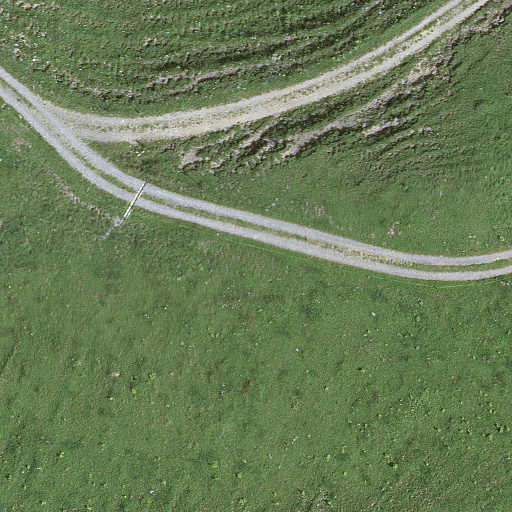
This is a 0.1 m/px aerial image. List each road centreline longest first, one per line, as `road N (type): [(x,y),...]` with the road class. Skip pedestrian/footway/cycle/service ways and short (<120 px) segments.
road 1 (track): [(511,261),(387,264),(128,188),(68,145),(0,72)]
road 2 (track): [(68,145),(296,98),(457,0)]
